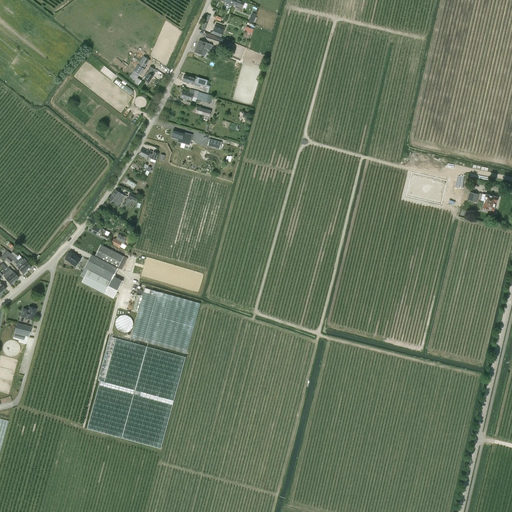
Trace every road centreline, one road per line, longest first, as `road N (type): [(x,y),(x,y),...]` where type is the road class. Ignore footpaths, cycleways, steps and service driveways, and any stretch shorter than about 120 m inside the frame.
road 1 (track): [(303,140),(254,312),(317,333),(361,156)]
road 2 (unclassified): [(0,304),(91,219),(153,121)]
road 3 (track): [(412,169),(303,140),(335,20)]
road 4 (secondary): [(460,511),(511,288)]
road 5 (track): [(317,333),(475,375)]
road 6 (track): [(0,407),(17,402),(51,263)]
road 7 (unclassified): [(153,121),(210,0)]
